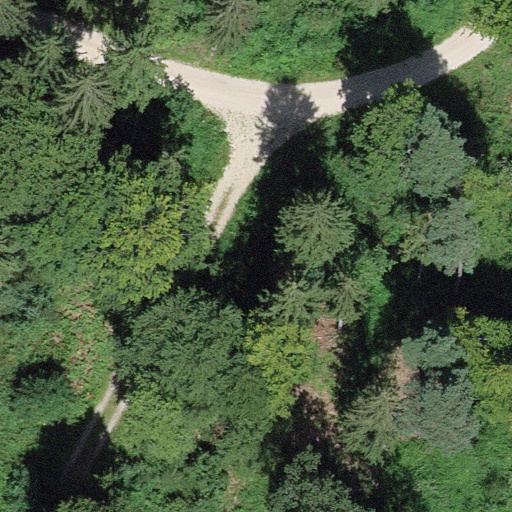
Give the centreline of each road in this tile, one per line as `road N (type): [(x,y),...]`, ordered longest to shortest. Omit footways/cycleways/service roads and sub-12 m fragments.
road 1 (track): [(271,94),(41,511)]
road 2 (track): [(6,0),(271,94)]
road 3 (track): [(271,94),(361,95),(428,67),(511,4)]
